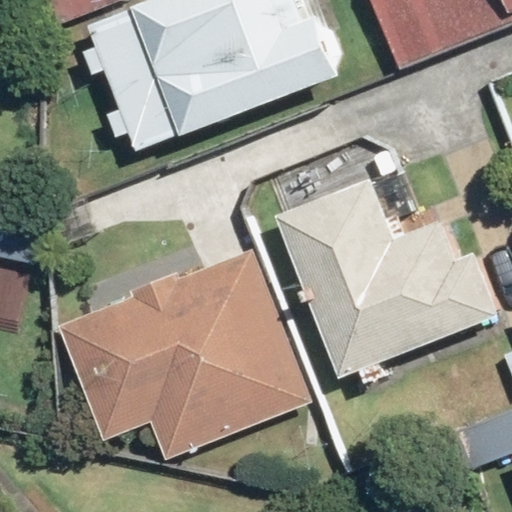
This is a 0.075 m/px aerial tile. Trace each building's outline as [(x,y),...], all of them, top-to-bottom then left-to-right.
[(52,0),(52,27),(122,0),(52,0)] [(283,0),(152,0),(98,21),(147,150),(352,73),(329,13),(293,26),(283,0)] [(511,0),(382,0),(409,67),(511,26),(511,0)] [(380,176),(285,213),(349,376),(510,313),(485,249),(467,255),(452,217),(404,235),(380,176)] [(0,249),(0,248),(44,258),(53,215),(0,203),(0,249)] [(262,244),(67,321),(113,437),(162,417),(176,454),(323,396),(262,244)] [(0,511),(12,511),(0,497),(0,511)]
